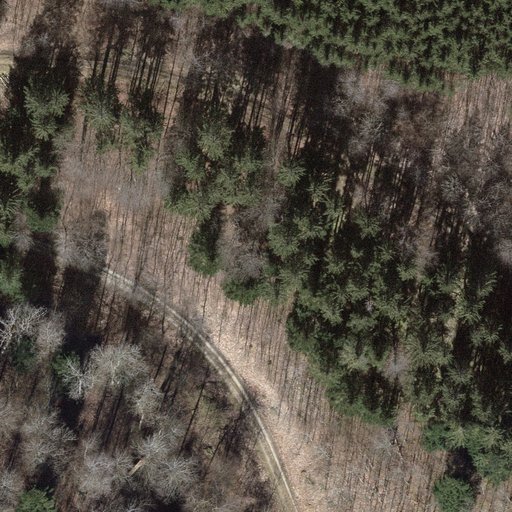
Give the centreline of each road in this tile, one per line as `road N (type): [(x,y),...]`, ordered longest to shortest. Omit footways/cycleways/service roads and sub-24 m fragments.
road 1 (track): [(511,255),(307,109),(145,58),(0,56)]
road 2 (track): [(0,230),(62,251),(128,287),(224,363),(316,511)]
